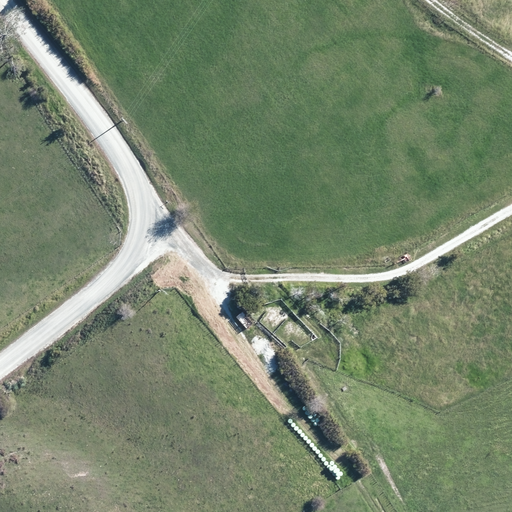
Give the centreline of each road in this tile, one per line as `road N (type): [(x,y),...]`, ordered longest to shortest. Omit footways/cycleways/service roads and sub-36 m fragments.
road 1 (unclassified): [(139,228),(172,241),(338,466)]
road 2 (residential): [(139,228),(133,178),(113,142),(2,0)]
road 3 (residential): [(0,367),(109,282),(139,228)]
